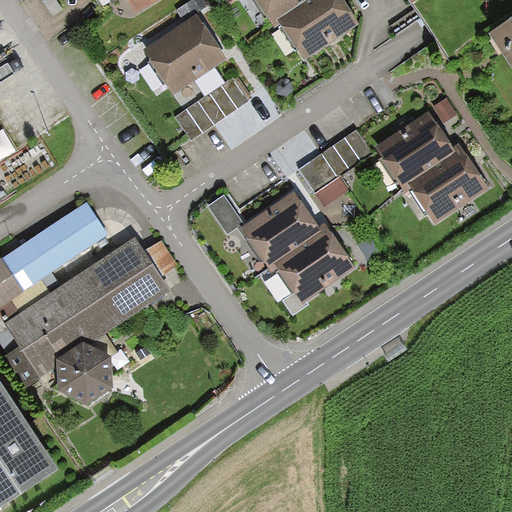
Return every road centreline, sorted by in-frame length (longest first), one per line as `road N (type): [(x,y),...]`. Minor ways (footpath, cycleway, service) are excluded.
road 1 (residential): [(158,213),(416,36)]
road 2 (tertiary): [(283,392),(511,237)]
road 3 (residential): [(283,392),(158,213)]
road 4 (tertiary): [(100,511),(283,392)]
road 5 (residential): [(109,151),(5,0)]
road 6 (residential): [(0,225),(109,151)]
